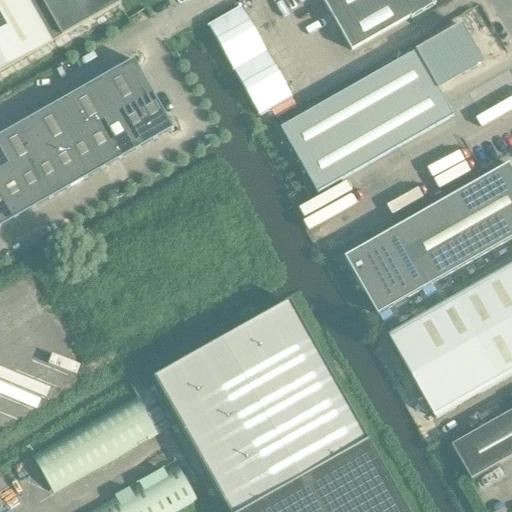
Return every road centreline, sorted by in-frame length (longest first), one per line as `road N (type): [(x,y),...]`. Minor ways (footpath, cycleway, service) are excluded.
road 1 (unknown): [(271,0),(298,43),(325,60),(354,58),(465,0)]
road 2 (unclassified): [(0,244),(196,134)]
road 3 (unclassified): [(143,39),(0,120)]
